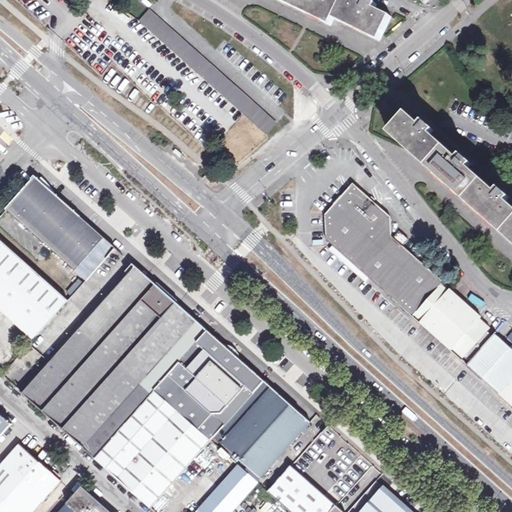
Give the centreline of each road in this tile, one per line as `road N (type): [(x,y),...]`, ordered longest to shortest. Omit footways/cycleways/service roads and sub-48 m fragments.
road 1 (residential): [(43,129),(475,511)]
road 2 (secondary): [(204,232),(511,507)]
road 3 (secondary): [(511,483),(350,340),(224,213)]
road 4 (residential): [(335,109),(485,290),(511,303)]
road 5 (secondary): [(224,213),(74,86)]
road 6 (secondary): [(60,103),(204,232)]
road 7 (residential): [(195,0),(335,109)]
road 8 (residential): [(0,393),(131,511)]
road 9 (residential): [(463,0),(335,109)]
road 10 (residential): [(335,109),(224,213)]
